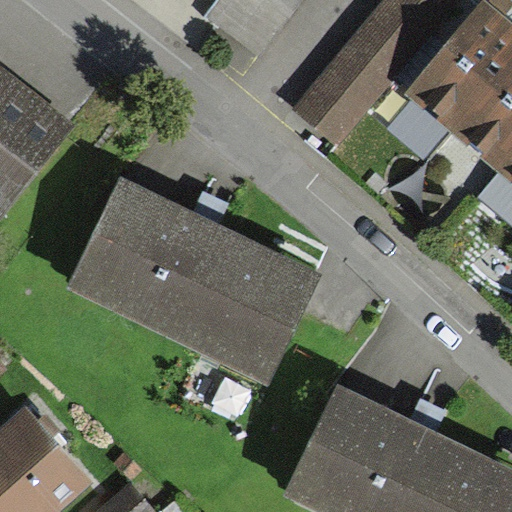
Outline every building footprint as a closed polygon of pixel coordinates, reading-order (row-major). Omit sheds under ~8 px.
[(458,0),(384,0),(293,110),(337,146),(458,0)] [(484,0),(406,93),(449,129),(511,55),(511,21),(505,16),(496,8),(489,2),(486,0),(484,0)] [(511,0),(490,0),(489,2),(496,8),(505,16),(511,7),(511,0)] [(511,55),(449,129),(494,167),(511,146),(511,55)] [(0,220),(75,125),(0,65),(0,220)] [(511,146),(494,167),(511,182),(511,146)] [(121,177),(67,289),(268,385),(322,273),(220,224),(205,217),(194,212),(121,177)] [(203,190),(194,212),(205,217),(220,224),(230,203),(203,190)] [(339,384),(284,498),(312,511),(511,511),(511,466),(436,430),(424,424),(412,418),(339,384)] [(422,398),(412,418),(424,424),(436,430),(446,410),(422,398)] [(26,406),(0,428),(0,511),(59,511),(93,483),(53,436),(44,426),(38,420),(26,406)] [(47,412),(38,420),(44,426),(53,436),(62,429),(47,412)] [(153,511),(130,484),(97,511),(153,511)]
